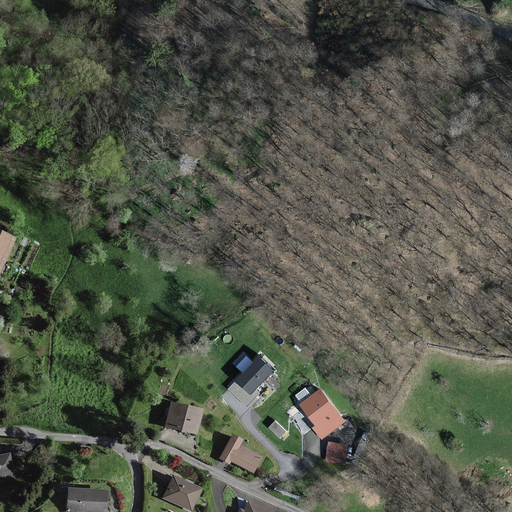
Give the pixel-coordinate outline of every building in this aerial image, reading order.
[(0,269),(13,239),(0,233),(0,269)] [(272,370),(259,358),(237,381),(251,394),(272,370)] [(344,421),(320,390),(301,406),(317,426),(313,428),(322,438),(344,421)] [(203,410),(173,403),(167,426),(197,433),(203,410)] [(243,440),(233,435),(221,458),(231,463),(232,461),(254,472),(262,457),(240,446),(243,440)] [(348,445),(329,442),(326,462),(345,465),(348,445)] [(0,483),(12,481),(7,455),(0,456),(0,483)] [(202,488),(174,476),(164,497),(192,510),(202,488)] [(106,511),(107,491),(68,489),(67,511),(106,511)] [(246,511),(241,509),(240,511),(272,511),(249,503),(246,511)]
